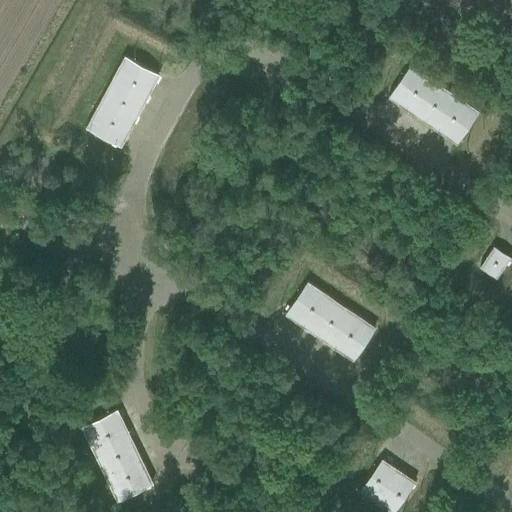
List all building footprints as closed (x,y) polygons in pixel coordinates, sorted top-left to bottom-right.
[(83,127),(119,147),(159,74),(123,54),(83,127)] [(455,143),(478,109),(410,62),(387,96),(455,143)] [(478,266),(495,278),(509,256),(492,245),(478,266)] [(285,313),(352,359),(375,327),(308,280),(285,313)] [(116,499),(151,482),(116,407),(79,425),(116,499)] [(359,489),(391,511),(393,511),(415,481),(381,457),(359,489)]
